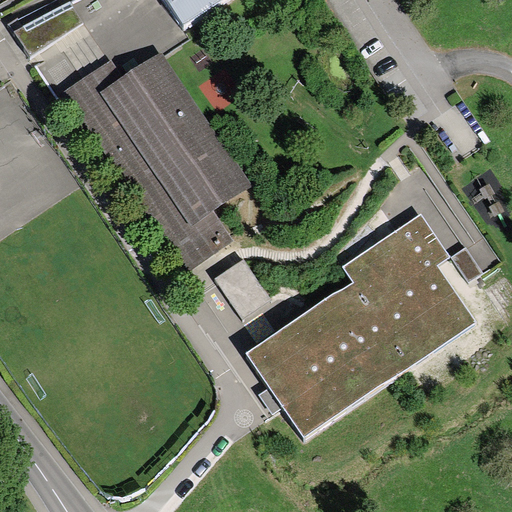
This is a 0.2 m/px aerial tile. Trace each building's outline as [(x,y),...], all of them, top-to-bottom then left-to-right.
[(170,0),(185,24),(222,0),(170,0)] [(72,5),(18,33),(33,58),(84,25),(72,5)] [(159,235),(172,226),(199,267),(231,245),(211,215),(248,191),(157,55),(118,81),(106,63),(63,91),(159,235)] [(448,260),(418,215),(340,267),(352,285),(246,355),(303,441),(477,325),(437,267),(448,260)] [(453,258),(470,283),(484,274),(467,249),(453,258)] [(245,322),(276,303),(250,261),(219,280),(245,322)] [(264,316),(250,325),(261,340),(274,331),(264,316)]
